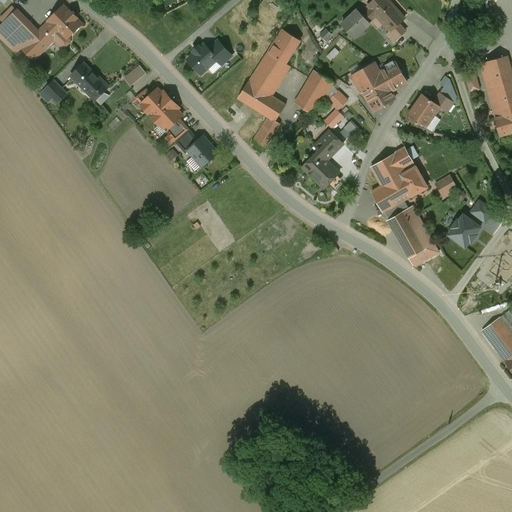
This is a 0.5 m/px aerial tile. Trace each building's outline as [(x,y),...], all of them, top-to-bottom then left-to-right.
[(404,19),(387,0),(375,0),(368,7),(370,10),(376,16),(390,32),(395,27),(404,19)] [(0,19),(4,23),(17,11),(13,6),(0,19)] [(74,19),(63,8),(64,7),(63,6),(48,21),(49,21),(61,34),(67,40),(69,38),(82,25),(75,18),(74,19)] [(357,10),(341,25),(354,38),(370,24),(369,23),(376,16),(370,10),(363,16),(357,10)] [(4,23),(0,27),(11,38),(28,21),(17,11),(4,23)] [(28,21),(11,38),(21,49),(38,32),(28,21)] [(38,32),(21,49),(22,49),(33,61),(54,40),(61,34),(49,21),(38,32)] [(11,38),(0,27),(0,34),(2,37),(1,37),(17,53),(22,49),(21,49),(11,38)] [(395,27),(390,32),(387,34),(394,43),(402,35),(395,27)] [(283,30),(268,53),(286,64),(300,41),(283,30)] [(326,30),(320,36),(325,41),(331,35),(326,30)] [(67,40),(61,34),(54,40),(62,47),(65,47),(70,43),(70,39),(69,38),(67,40)] [(232,56),(218,41),(209,50),(218,59),(217,60),(222,65),(232,56)] [(204,45),(201,48),(199,46),(192,51),(194,54),(188,60),(201,75),(217,60),(218,59),(209,50),(204,45)] [(286,64),(268,53),(249,82),(271,96),(290,67),(286,64)] [(506,57),(481,64),(495,111),(497,118),(511,113),(511,77),(511,73),(506,57)] [(374,63),(352,75),(362,93),(363,92),(374,111),(395,99),(391,92),(379,73),(374,63)] [(109,87),(99,77),(98,79),(84,64),(71,76),(86,91),(86,92),(95,101),(109,87)] [(132,84),(150,73),(144,64),(127,75),(132,84)] [(396,64),(379,73),(391,92),(407,83),(396,64)] [(314,70),(294,103),(314,115),(334,83),(314,70)] [(474,71),(464,74),(470,93),(479,90),(474,71)] [(449,86),(447,88),(450,90),(456,79),(447,75),(443,83),(449,86)] [(63,90),(53,81),(43,90),(57,104),(63,98),(59,94),(63,90)] [(249,82),(249,81),(238,98),(268,118),(275,122),(276,121),(286,105),(271,96),(249,82)] [(146,89),(136,97),(142,104),(143,104),(142,103),(151,95),(146,89)] [(162,94),(158,89),(157,89),(151,95),(142,103),(143,104),(144,105),(142,106),(141,107),(142,107),(145,111),(148,114),(149,114),(151,112),(154,116),(153,118),(152,118),(152,119),(153,119),(158,125),(159,126),(159,125),(161,124),(166,129),(167,130),(179,119),(182,116),(183,116),(182,115),(177,110),(179,108),(179,107),(165,92),(164,92),(162,94)] [(341,89),(330,100),(338,107),(326,120),(335,128),(347,115),(341,109),(351,98),(341,89)] [(453,103),(440,94),(434,102),(440,107),(447,112),(453,103)] [(434,102),(423,95),(407,117),(417,124),(419,122),(426,127),(440,107),(434,102)] [(511,113),(497,118),(495,119),(499,137),(511,132),(511,113)] [(268,118),(254,140),(265,148),(280,124),(276,121),(275,122),(268,118)] [(179,119),(167,130),(166,129),(166,130),(175,141),(189,130),(179,119)] [(352,121),(347,128),(358,136),(363,129),(352,121)] [(189,130),(175,141),(185,153),(188,151),(187,150),(198,141),(189,130)] [(325,145),(302,168),(324,189),(340,172),(328,160),(343,145),(329,131),(320,141),(325,145)] [(211,147),(202,137),(198,141),(187,150),(188,151),(202,167),(218,153),(212,146),(211,147)] [(405,148),(371,167),(382,186),(400,176),(416,167),(405,148)] [(427,188),(416,167),(400,176),(412,196),(427,188)] [(382,186),(371,192),(383,213),(412,196),(400,176),(382,186)] [(450,176),(436,184),(443,196),(444,196),(457,188),(450,176)] [(412,206),(387,221),(413,266),(438,252),(412,206)] [(511,358),(511,335),(499,318),(483,331),(506,363),(511,358)]
